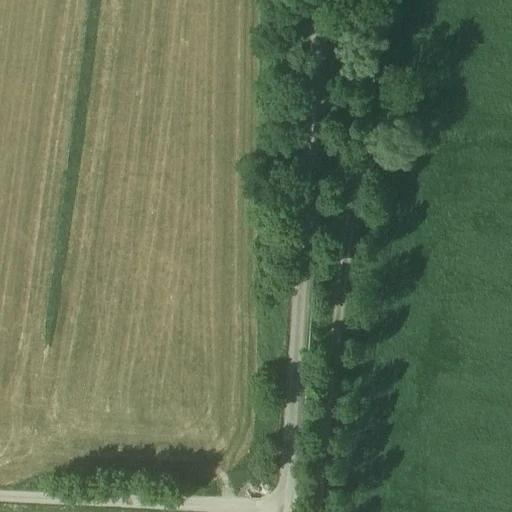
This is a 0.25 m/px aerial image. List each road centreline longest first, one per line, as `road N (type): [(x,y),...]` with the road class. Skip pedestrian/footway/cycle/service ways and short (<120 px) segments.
road 1 (track): [(321,511),(387,0)]
road 2 (unclassified): [(289,499),(323,0)]
road 3 (unclassified): [(0,489),(289,499)]
